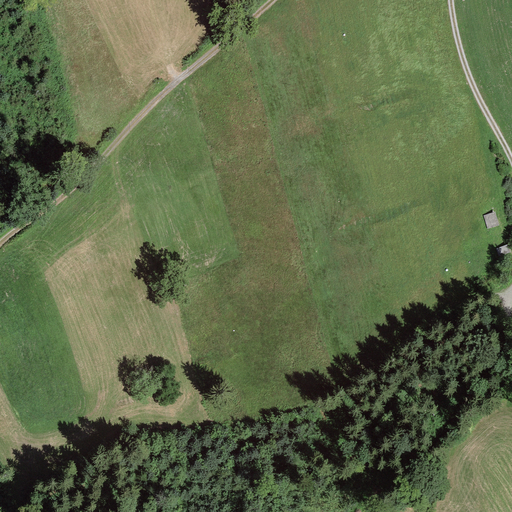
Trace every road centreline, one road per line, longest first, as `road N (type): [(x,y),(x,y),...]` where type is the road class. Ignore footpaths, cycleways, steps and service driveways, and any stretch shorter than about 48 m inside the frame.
road 1 (track): [(275,0),(152,100),(61,206),(0,249)]
road 2 (track): [(511,319),(500,366),(382,511)]
road 3 (track): [(448,0),(486,112),(511,160)]
